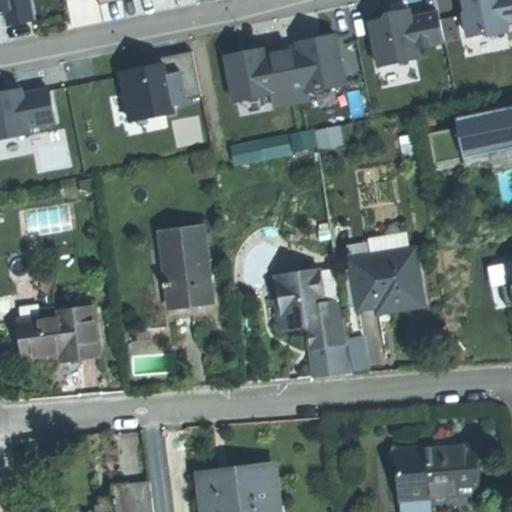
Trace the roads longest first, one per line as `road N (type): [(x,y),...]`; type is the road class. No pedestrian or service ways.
road 1 (residential): [(511,382),(0,418)]
road 2 (residential): [(294,0),(0,58)]
